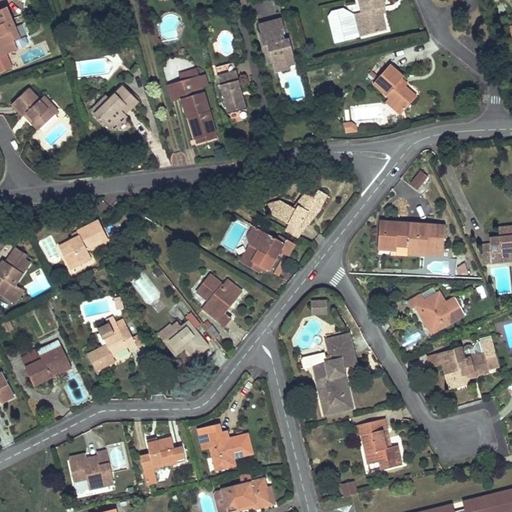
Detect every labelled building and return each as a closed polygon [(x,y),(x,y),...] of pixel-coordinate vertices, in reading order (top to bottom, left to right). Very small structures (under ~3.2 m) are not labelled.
[(359,0),(363,13),(359,13),(364,35),(385,31),(382,14),(380,8),(384,6),(382,0),(359,0)] [(8,8),(0,10),(0,47),(4,56),(27,46),(23,38),(21,39),(8,8)] [(329,16),(335,43),(361,36),(356,15),(344,8),(333,11),(329,16)] [(359,13),(356,15),(361,36),(364,35),(359,13)] [(278,25),(256,30),(258,40),(256,40),(259,52),(264,50),(265,55),(262,61),(269,65),(270,67),(272,76),(278,75),(285,73),(282,61),(290,59),(286,44),(282,46),(279,35),(281,35),(278,25)] [(161,46),(159,39),(158,39),(153,40),(155,48),(161,46)] [(293,71),(290,59),(282,61),(285,73),(293,71)] [(390,65),(373,84),(390,98),(404,112),(417,97),(409,90),(406,86),(400,81),(403,79),(404,77),(390,65)] [(234,66),(215,71),(217,79),(236,74),(234,66)] [(179,74),(181,81),(199,76),(197,69),(179,74)] [(246,111),(236,74),(217,79),(228,116),(238,113),(246,111)] [(216,133),(204,92),(203,87),(208,86),(205,75),(199,76),(181,81),(186,97),(181,99),(186,118),(188,118),(191,117),(193,123),(190,124),(194,140),(216,133)] [(186,97),(181,81),(166,86),(168,94),(170,102),(181,99),(186,97)] [(110,99),(95,114),(108,128),(123,114),(120,110),(125,105),(130,109),(137,101),(123,86),(110,99)] [(29,90),(12,105),(23,117),(25,115),(27,113),(31,118),(29,120),(34,125),(39,131),(59,112),(52,105),(48,109),(40,101),(29,90)] [(106,96),(91,110),(95,114),(110,99),(106,96)] [(44,97),(40,101),(48,109),(52,105),(44,97)] [(390,98),(387,102),(401,115),(404,112),(390,98)] [(123,114),(108,128),(112,131),(119,124),(126,116),(123,114)] [(356,131),(356,126),(352,123),(345,124),(346,132),(353,132),(356,131)] [(216,133),(194,140),(195,143),(206,140),(217,137),(216,133)] [(422,172),(411,184),(418,190),(429,177),(422,172)] [(279,201),(272,214),(290,224),(287,230),(299,237),(306,225),(308,226),(313,219),(321,209),(320,208),(327,196),(319,192),(315,199),(309,195),(308,197),(305,196),(296,211),(279,201)] [(272,214),(279,201),(264,205),(262,208),(272,214)] [(74,239),(59,247),(63,255),(67,252),(73,264),(90,255),(88,251),(108,240),(98,220),(89,225),(77,231),(78,233),(80,236),(74,239)] [(446,226),(381,222),(380,231),(379,249),(392,250),(398,250),(398,247),(409,247),(408,254),(428,255),(428,248),(444,249),(446,226)] [(511,225),(503,227),(504,236),(499,237),(490,237),(490,243),(482,244),(484,262),(485,265),(511,261),(511,225)] [(296,245),(282,237),(280,241),(271,235),(263,231),(255,226),(253,229),(257,232),(253,240),(262,245),(253,262),(247,259),(249,257),(245,255),(242,262),(261,272),(264,268),(276,275),(281,267),(282,263),(276,260),(279,255),(281,252),(284,254),(290,257),(296,245)] [(248,238),(251,252),(245,255),(249,257),(247,259),(253,262),(262,245),(253,240),(257,232),(253,229),(248,238)] [(130,242),(123,247),(130,254),(136,248),(130,242)] [(398,250),(392,250),(392,255),(408,256),(408,254),(409,247),(398,247),(398,250)] [(12,254),(7,263),(23,274),(30,263),(24,259),(26,255),(16,248),(12,254)] [(428,248),(428,255),(444,256),(444,249),(428,248)] [(67,252),(63,255),(71,269),(92,258),(90,255),(73,264),(67,252)] [(26,255),(24,259),(30,263),(33,260),(26,255)] [(23,274),(7,263),(3,268),(0,266),(0,293),(15,304),(23,291),(15,286),(23,274)] [(458,268),(458,273),(469,274),(465,264),(458,268)] [(224,286),(211,276),(198,293),(209,302),(213,304),(207,312),(226,326),(232,319),(225,313),(232,304),(241,292),(228,281),(224,286)] [(481,298),(487,296),(482,286),(477,288),(481,298)] [(436,292),(434,287),(422,294),(421,294),(424,299),(436,292)] [(422,294),(421,293),(407,302),(411,309),(415,308),(421,318),(431,336),(457,321),(465,317),(454,298),(446,302),(440,291),(436,292),(424,299),(421,294),(422,294)] [(117,310),(124,309),(121,297),(114,299),(117,310)] [(327,301),(311,301),(312,315),(327,314),(327,301)] [(209,302),(203,309),(207,312),(213,304),(209,302)] [(192,313),(187,317),(196,328),(201,324),(192,313)] [(18,323),(14,315),(5,320),(9,328),(18,323)] [(107,346),(88,354),(96,371),(105,367),(115,362),(112,355),(128,347),(130,351),(137,348),(136,346),(133,339),(126,325),(120,328),(117,322),(115,317),(107,320),(110,325),(99,330),(107,346)] [(126,325),(123,319),(117,322),(120,328),(126,325)] [(171,325),(159,334),(174,354),(184,345),(186,348),(193,357),(199,353),(208,346),(189,321),(181,327),(177,322),(172,326),(171,325)] [(325,350),(302,355),(304,366),(314,364),(315,370),(357,360),(353,345),(350,333),(327,338),(330,349),(331,353),(326,354),(325,350)] [(144,343),(140,335),(133,339),(136,346),(144,343)] [(492,339),(481,342),(483,349),(494,346),(492,339)] [(37,349),(28,353),(30,355),(22,359),(34,386),(44,381),(51,378),(50,374),(70,364),(60,341),(39,351),(37,349)] [(184,345),(174,354),(175,356),(186,348),(184,345)] [(465,357),(476,355),(474,348),(469,345),(462,347),(465,357)] [(462,347),(439,353),(442,365),(445,376),(449,389),(462,386),(460,382),(470,379),(468,374),(473,373),(475,374),(479,375),(490,372),(489,370),(500,367),(494,346),(483,349),(484,353),(476,355),(465,357),(462,347)] [(434,354),(435,367),(442,365),(439,353),(434,354)] [(357,360),(315,370),(318,380),(320,389),(326,388),(330,403),(324,404),(326,416),(353,409),(344,372),(339,373),(338,368),(343,366),(357,363),(357,360)] [(51,378),(72,368),(70,364),(50,374),(51,378)] [(0,401),(1,403),(13,397),(2,373),(0,374),(0,401)] [(326,388),(320,389),(324,404),(330,403),(326,388)] [(10,416),(29,411),(27,405),(8,410),(10,416)] [(388,429),(385,418),(357,425),(359,435),(361,435),(368,465),(380,462),(381,469),(402,465),(400,453),(398,446),(391,448),(387,429),(388,429)] [(221,425),(199,431),(204,449),(209,448),(210,452),(215,452),(220,470),(236,466),(234,459),(252,454),(249,442),(247,434),(230,438),(228,430),(222,431),(221,425)] [(185,459),(182,447),(174,449),(172,438),(158,441),(148,444),(150,454),(141,456),(148,484),(157,482),(154,469),(153,466),(185,459)] [(111,473),(106,450),(96,452),(97,455),(86,458),(70,461),(77,493),(114,484),(111,473)] [(215,452),(210,452),(215,471),(220,470),(215,452)] [(86,458),(85,453),(69,457),(70,461),(86,458)] [(153,466),(154,469),(186,461),(185,459),(153,466)] [(224,490),(217,491),(215,495),(219,511),(232,511),(235,511),(256,506),(257,506),(257,505),(261,504),(262,508),(276,504),(274,494),(272,486),(267,487),(265,480),(262,480),(255,482),(253,483),(250,472),(241,474),(244,485),(224,490)] [(359,493),(356,481),(346,483),(349,494),(349,495),(359,493)] [(511,511),(511,488),(511,489),(509,495),(506,495),(501,491),(491,494),(490,500),(486,500),(481,497),(463,501),(465,508),(455,511),(454,504),(434,508),(433,511),(426,511),(425,511),(420,511),(511,511)]
